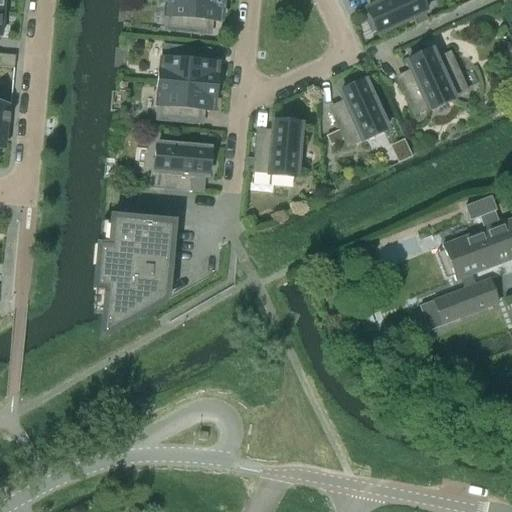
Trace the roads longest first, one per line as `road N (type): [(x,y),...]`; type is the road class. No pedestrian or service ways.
road 1 (residential): [(27,196),(44,0)]
road 2 (residential): [(125,456),(173,424),(219,412),(233,430),(219,459)]
road 3 (residential): [(244,262),(228,222),(237,107)]
road 4 (residential): [(348,60),(491,0)]
road 5 (unclassified): [(353,486),(475,511)]
road 6 (residential): [(237,107),(348,60)]
